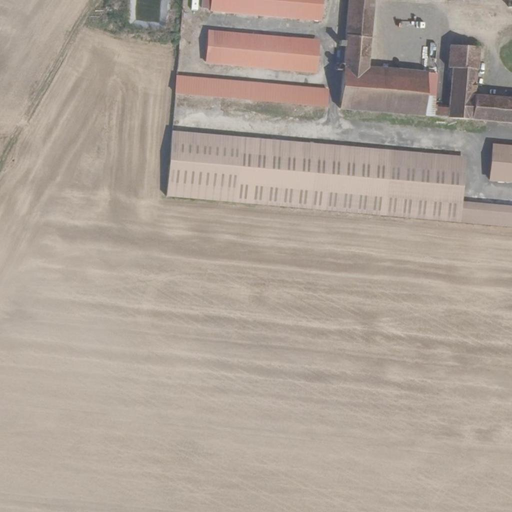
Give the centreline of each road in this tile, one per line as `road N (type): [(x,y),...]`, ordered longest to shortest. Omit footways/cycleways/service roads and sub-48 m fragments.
road 1 (unknown): [(336,118),(467,130),(485,177),(511,188)]
road 2 (track): [(96,0),(0,169)]
road 3 (unknown): [(180,111),(336,118)]
